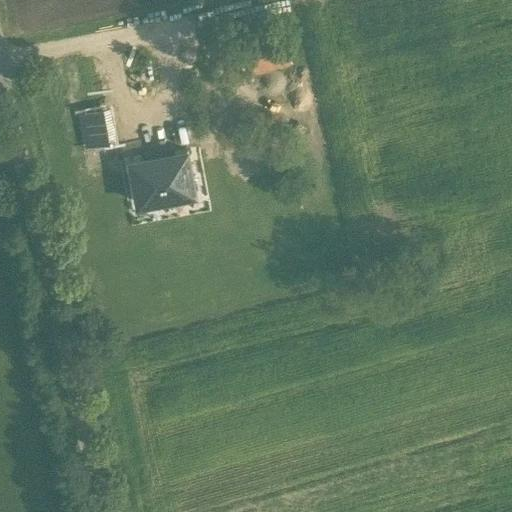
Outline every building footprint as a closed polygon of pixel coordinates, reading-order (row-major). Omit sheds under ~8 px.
[(282,27),(236,39),(244,73),(291,61),(282,27)] [(350,32),(304,45),(321,115),(368,103),(362,77),(358,62),(350,32)] [(410,46),(379,54),(379,56),(358,62),(362,77),(383,71),(389,96),(421,88),(410,46)] [(153,77),(104,84),(110,126),(158,119),(153,77)] [(389,96),(387,97),(403,153),(440,143),(425,87),(421,88),(389,96)] [(388,131),(359,139),(365,164),(388,253),(418,245),(388,131)] [(359,139),(333,146),(334,181),(366,180),(365,164),(359,139)]
